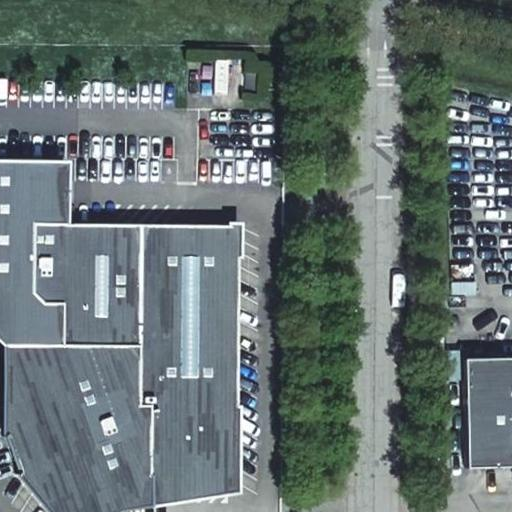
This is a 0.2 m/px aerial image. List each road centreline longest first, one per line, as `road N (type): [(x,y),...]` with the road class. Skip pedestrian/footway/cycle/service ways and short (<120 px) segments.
road 1 (residential): [(375,0),(374,511)]
road 2 (unknown): [(465,511),(449,363),(455,346),(499,310),(505,143),(511,137)]
